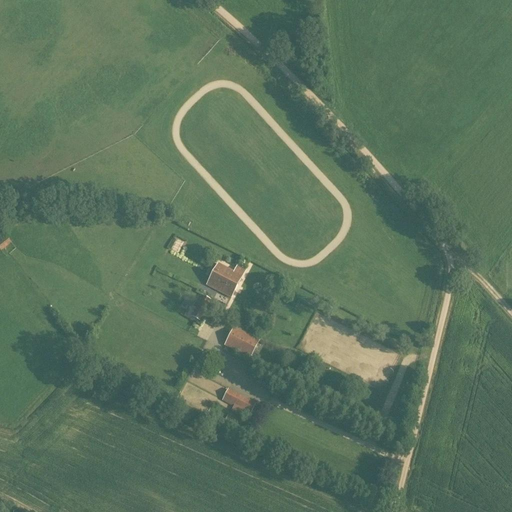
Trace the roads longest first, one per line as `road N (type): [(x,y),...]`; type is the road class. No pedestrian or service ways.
road 1 (track): [(453,254),(326,99),(211,0)]
road 2 (track): [(453,254),(388,511)]
road 3 (unknown): [(401,467),(247,388),(217,338)]
